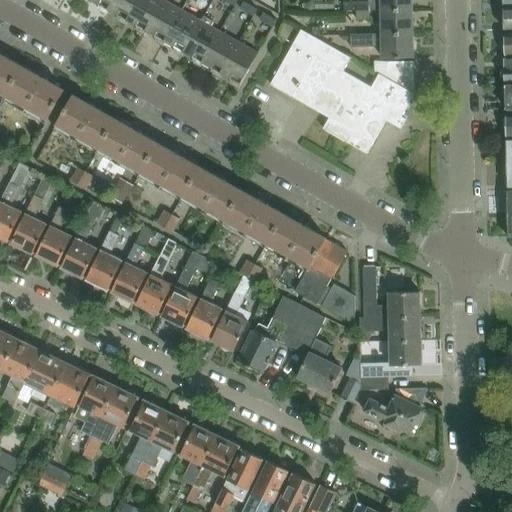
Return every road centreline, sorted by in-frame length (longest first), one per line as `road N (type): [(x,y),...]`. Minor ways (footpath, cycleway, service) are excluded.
road 1 (residential): [(458,254),(413,238),(0,11)]
road 2 (residential): [(0,281),(459,506)]
road 3 (residential): [(458,254),(453,0)]
road 4 (residential): [(459,506),(468,467),(458,254)]
